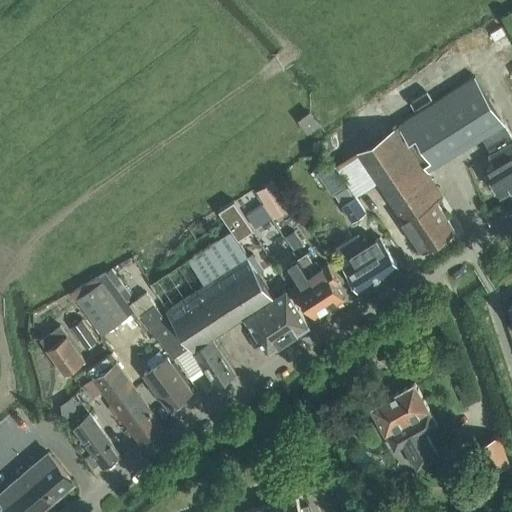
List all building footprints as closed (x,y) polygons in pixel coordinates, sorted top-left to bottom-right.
[(424,109),(397,126),(427,171),(452,155),(453,155),(424,109)] [(301,120),(309,131),(318,124),(310,113),(301,120)] [(356,196),(378,181),(424,252),(456,232),(435,201),(443,196),(427,171),(397,126),(389,131),(383,121),(364,133),(359,150),(336,165),(356,196)] [(511,137),(504,125),(483,137),(492,153),(489,154),(496,166),(486,171),(501,196),(511,189),(511,137)] [(274,182),(258,192),(274,218),(290,209),(274,182)] [(356,197),(343,205),(353,221),(366,212),(356,197)] [(231,231),(247,221),(236,204),(220,214),(231,231)] [(272,218),(263,204),(247,215),(256,228),(272,218)] [(294,231),(285,237),(294,250),(303,245),(294,231)] [(254,266),(248,257),(232,232),(150,284),(167,309),(166,310),(193,350),(212,338),(245,316),(275,297),(259,273),(263,271),(258,263),(254,266)] [(359,290),(398,266),(380,237),(341,261),(359,290)] [(307,252),(298,258),(330,308),(345,299),(335,284),(339,281),(328,264),(321,268),(316,261),(314,262),(307,252)] [(330,308),(298,258),(289,264),(300,282),(290,288),(302,306),(306,303),(316,318),(330,308)] [(113,268),(107,272),(127,300),(132,296),(113,268)] [(72,291),(78,298),(103,280),(100,275),(72,291)] [(103,280),(78,298),(103,334),(128,316),(103,280)] [(245,316),(268,351),(309,325),(287,289),(275,297),(245,316)] [(142,315),(173,358),(187,348),(147,293),(130,305),(139,317),(142,315)] [(82,320),(72,327),(86,348),(97,340),(82,320)] [(61,325),(41,339),(66,374),(85,360),(61,325)] [(236,374),(212,338),(193,350),(217,386),(236,374)] [(141,443),(164,427),(116,362),(110,353),(88,368),(95,377),(94,378),(141,443)] [(176,403),(192,391),(168,357),(144,374),(169,408),(172,405),(174,407),(177,405),(176,403)] [(371,407),(386,434),(386,433),(395,449),(404,445),(417,468),(438,456),(425,432),(438,425),(429,409),(430,409),(415,383),(371,407)] [(470,386),(458,392),(465,406),(477,401),(470,386)] [(121,456),(90,413),(73,425),(93,452),(86,457),(93,467),(100,462),(104,468),(121,456)] [(499,436),(472,446),(482,473),(509,464),(499,436)] [(0,497),(12,511),(40,511),(74,483),(49,453),(0,493),(0,497)] [(302,511),(297,494),(276,501),(279,511),(302,511)] [(0,511),(8,511),(0,501),(0,511)] [(279,511),(276,501),(255,508),(256,511),(279,511)]
